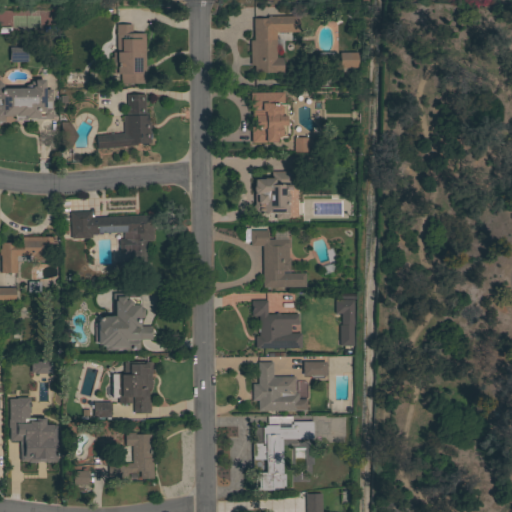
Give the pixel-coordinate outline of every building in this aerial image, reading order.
[(297,16),(297,32),(274,33),(275,58),(281,58),(281,72),(253,73),(253,66),(249,66),(249,40),(252,40),(252,19),(266,18),(266,17),(297,16)] [(119,84),(119,74),(112,74),(112,69),(109,69),(109,57),(112,57),(112,52),(116,52),(116,49),(115,49),(115,25),(131,25),(131,34),(144,33),(144,84),(119,84)] [(9,49),(24,49),(24,60),(9,60),(9,49)] [(334,52),(334,63),(317,63),(317,52),(334,52)] [(356,52),(356,68),(338,68),(338,53),(356,52)] [(88,82),(66,82),(66,72),(88,72),(88,82)] [(2,88),(23,88),(23,87),(25,85),(27,84),(28,84),(30,83),(30,81),(33,81),(33,80),(43,79),(43,89),(50,89),(51,119),(37,119),(37,118),(34,118),(32,120),(30,120),(28,120),(27,118),(26,118),(26,121),(14,121),(14,116),(3,116),(3,122),(0,122),(0,81),(2,85),(2,88)] [(284,136),(279,136),(278,138),(275,138),(275,142),(263,142),(263,143),(250,143),(250,127),(254,127),(254,117),(250,117),(250,110),(249,110),(249,92),(283,92),(283,104),(284,104),(284,116),(285,116),(286,125),(284,126),(284,136)] [(122,116),(125,116),(125,111),(126,111),(126,95),(144,94),(144,113),(147,113),(147,123),(149,123),(149,133),(150,133),(150,139),(149,139),(149,144),(135,144),(136,145),(96,149),(95,136),(122,133),(122,116)] [(60,150),(60,122),(68,122),(76,136),(68,150),(60,150)] [(307,138),(307,152),(293,152),(293,138),(307,138)] [(262,179),(262,178),(270,178),(270,172),(292,172),(292,187),(286,187),(286,194),(287,195),(287,200),(286,201),(286,209),(287,209),(287,216),(286,216),(286,219),(279,219),(274,219),(274,214),(253,214),(253,211),(252,210),(252,205),(253,204),(253,192),(252,191),(252,187),(253,186),(253,179),(262,179)] [(151,215),(152,241),(145,241),(145,264),(130,264),(130,252),(118,252),(117,239),(122,239),(122,232),(101,233),(101,234),(90,235),(91,238),(70,239),(69,212),(90,211),(90,217),(151,215)] [(266,230),(266,239),(288,239),(288,248),(287,248),(287,259),(288,259),(289,273),(304,273),(304,287),(261,287),(261,246),(249,246),(249,230),(266,230)] [(0,243),(13,243),(13,245),(21,244),(20,237),(51,237),(51,260),(37,260),(38,265),(31,265),(31,261),(15,261),(15,273),(0,273),(0,243)] [(39,281),(39,292),(26,292),(26,281),(39,281)] [(14,302),(0,302),(0,288),(13,288),(14,302)] [(103,314),(109,314),(109,315),(112,315),(112,293),(140,293),(140,309),(143,309),(143,317),(139,317),(139,321),(138,321),(138,326),(150,326),(150,340),(137,340),(137,350),(123,350),(123,349),(116,349),(116,350),(104,350),(104,349),(103,349),(103,346),(99,346),(99,344),(96,344),(96,322),(103,314)] [(266,314),(274,314),(274,313),(278,313),(278,314),(297,314),(297,324),(289,324),(289,333),(299,333),(300,348),(254,348),(254,336),(258,336),(258,332),(257,332),(257,328),(258,327),(257,316),(250,316),(250,301),(266,300),(266,314)] [(352,326),(351,326),(351,346),(338,346),(338,325),(340,325),(340,314),(333,314),(333,300),(352,300),(352,326)] [(46,363),(28,362),(27,374),(46,374),(46,363)] [(123,373),(123,362),(152,362),(152,373),(150,373),(150,388),(147,388),(147,399),(149,399),(149,413),(132,413),(132,397),(130,397),(130,403),(124,403),(124,404),(121,404),(121,403),(117,403),(117,397),(118,397),(118,396),(116,396),(116,388),(118,388),(118,387),(117,387),(117,373),(123,373)] [(294,376),(294,393),(297,393),(297,399),(304,399),(304,410),(257,411),(257,400),(251,400),(251,384),(256,384),(256,362),(271,362),(271,377),(294,376)] [(324,362),(324,375),(301,375),(302,362),(324,362)] [(109,402),(109,417),(103,417),(103,419),(95,419),(95,417),(92,417),(92,408),(90,408),(90,405),(92,405),(92,402),(109,402)] [(27,441),(8,441),(8,422),(16,422),(16,415),(29,415),(29,429),(31,429),(31,422),(42,421),(42,420),(44,420),(47,419),(49,418),(51,419),(53,419),(55,420),(56,430),(57,455),(27,456),(27,441)] [(311,421),(312,439),(280,439),(281,474),(283,474),(284,487),(281,487),(281,488),(272,488),(272,490),(254,490),(254,488),(258,488),(257,481),(253,481),(253,473),(265,472),(264,460),(253,460),(252,459),(252,456),(252,455),(254,455),(254,443),(262,443),(262,427),(264,427),(264,425),(267,425),(267,417),(291,416),(291,422),(289,422),(289,424),(291,424),(291,422),(311,421)] [(251,428),(252,444),(260,444),(259,428),(251,428)] [(124,446),(124,433),(134,433),(134,434),(150,434),(149,458),(152,458),(152,478),(139,478),(139,472),(134,472),(134,473),(126,473),(126,478),(107,478),(107,465),(123,465),(123,463),(131,463),(131,446),(124,446)] [(86,471),(86,485),(72,485),(71,471),(86,471)] [(320,493),(320,511),(304,511),(304,494),(320,493)]
